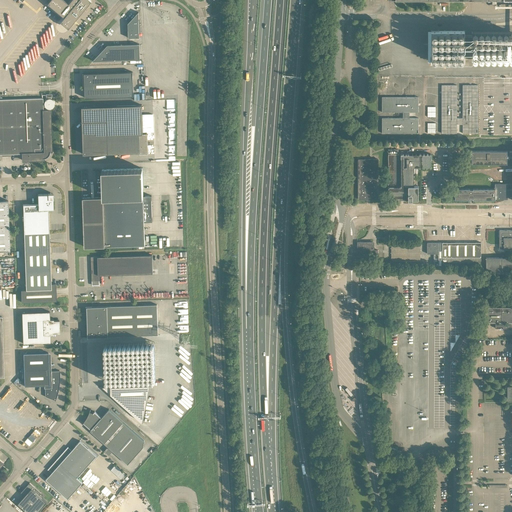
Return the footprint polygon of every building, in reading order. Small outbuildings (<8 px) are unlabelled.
[(20,0),(22,1),(22,0),(49,0),(47,3),(63,17),(59,22),(67,28),(90,1),(89,0),(70,0),(68,3),(64,0),(20,0)] [(139,20),(139,12),(128,23),(128,38),(139,37),(139,32),(138,20),(139,20)] [(465,62),(465,31),(443,31),(431,30),(428,30),(428,62),(431,62),(465,62)] [(511,60),(511,32),(481,32),(472,32),(472,61),(511,60)] [(93,61),(124,60),(140,59),(140,44),(107,45),(93,61)] [(85,86),(85,98),(133,96),(132,72),(97,73),(96,73),(83,73),(83,86),(85,86)] [(441,85),(441,133),(457,133),(457,124),(463,124),(463,133),(478,133),(478,85),(463,85),(463,118),(456,118),(456,85),(441,85)] [(382,118),(382,133),(418,133),(418,118),(409,118),(409,112),(418,112),(418,97),(382,97),(382,112),(403,112),(403,118),(382,118)] [(22,160),(23,160),(43,160),(43,158),(44,158),(45,158),(46,157),(47,157),(48,155),(49,154),(49,153),(49,152),(49,151),(51,151),(50,110),(43,111),(43,98),(0,99),(0,154),(22,154),(22,160)] [(83,154),(138,152),(140,152),(140,154),(148,154),(147,134),(142,134),(142,132),(142,105),(82,107),(83,154)] [(436,116),(436,106),(428,106),(428,116),(436,116)] [(428,122),(428,133),(436,133),(436,122),(428,122)] [(431,167),(431,154),(398,154),(398,149),(388,149),(388,198),(399,198),(399,197),(403,197),(403,199),(408,199),(408,201),(412,201),(412,199),(418,199),(418,186),(414,186),(414,167),(431,167)] [(511,150),(472,151),(472,164),(507,164),(507,155),(511,155),(511,189),(508,190),(508,184),(496,184),(496,189),(473,189),(470,189),(455,189),(455,200),(470,200),(470,198),(473,198),(473,200),(508,199),(508,196),(511,196),(511,150)] [(358,200),(379,200),(379,159),(371,159),(358,159),(358,200)] [(84,247),(145,245),(144,222),(152,222),(152,196),(143,196),(142,168),(102,170),(103,197),(83,198),(84,247)] [(21,290),(21,293),(22,302),(56,301),(56,284),(51,284),(48,209),(53,209),(53,199),(53,193),(48,194),(38,194),(38,204),(23,205),(26,290),(21,290)] [(0,200),(0,250),(9,251),(8,200),(0,200)] [(511,230),(499,230),(499,248),(504,249),(511,248),(511,256),(486,257),(486,273),(511,272),(511,305),(486,306),(486,321),(511,321),(511,230)] [(358,257),(373,257),(373,243),(358,242),(358,257)] [(481,265),(481,242),(427,242),(427,254),(434,254),(434,265),(438,265),(481,265)] [(420,245),(391,245),(391,261),(420,261),(420,245)] [(99,275),(100,275),(153,273),(152,255),(97,257),(98,260),(91,260),(92,281),(99,281),(99,275)] [(87,329),(88,332),(88,337),(158,335),(157,305),(87,307),(87,326),(86,325),(86,329),(85,329),(85,330),(87,329)] [(53,319),(50,320),(49,312),(22,313),(23,343),(50,342),(50,334),(54,334),(54,333),(59,333),(59,320),(53,321),(53,319)] [(105,342),(106,378),(156,377),(155,341),(105,342)] [(49,371),(48,358),(48,352),(23,353),(24,386),(45,385),(45,397),(55,401),(57,396),(58,391),(59,385),(60,379),(60,374),(59,371),(49,371)] [(143,422),(148,397),(148,385),(110,386),(111,394),(143,422)] [(93,413),(90,412),(89,414),(88,417),(86,419),(85,421),(83,424),(84,423),(91,430),(90,430),(128,464),(143,447),(144,441),(124,423),(109,409),(102,417),(95,411),(93,413)] [(80,441),(75,446),(72,450),(68,447),(57,459),(77,477),(96,456),(80,441)] [(77,477),(57,459),(48,469),(48,470),(48,469),(52,472),(46,479),(68,499),(82,482),(77,477)] [(116,464),(111,469),(121,478),(125,473),(116,464)] [(32,503),(39,495),(41,493),(30,483),(21,493),(25,496),(32,503)] [(32,503),(25,496),(18,503),(27,511),(37,511),(47,502),(39,495),(32,503)]
